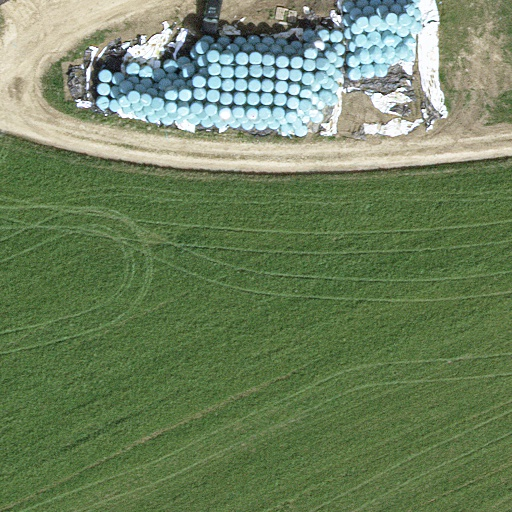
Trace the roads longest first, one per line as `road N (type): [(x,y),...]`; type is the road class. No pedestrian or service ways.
road 1 (track): [(0,115),(136,144),(311,151),(511,139)]
road 2 (track): [(0,92),(38,26),(89,0)]
